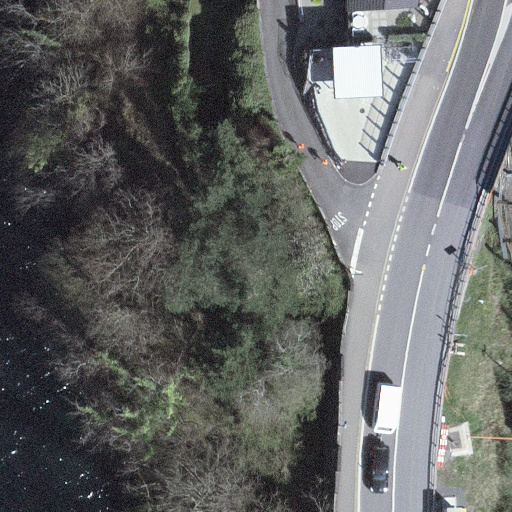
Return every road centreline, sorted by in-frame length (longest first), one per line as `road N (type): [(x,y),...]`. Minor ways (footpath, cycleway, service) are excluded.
road 1 (residential): [(428,249),(378,237),(342,207),(294,105),(276,0)]
road 2 (primary): [(428,249),(403,368),(393,511)]
road 3 (primary): [(486,78),(428,249)]
